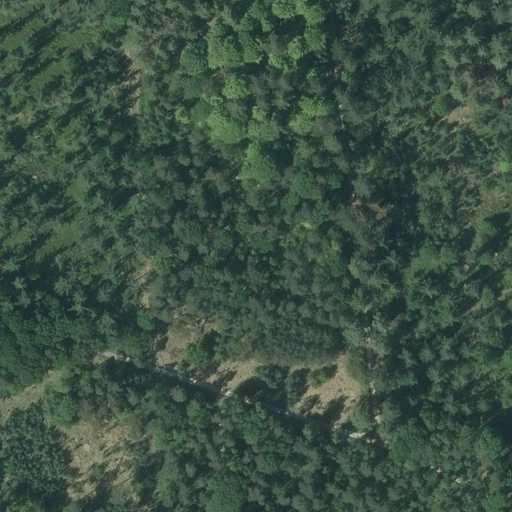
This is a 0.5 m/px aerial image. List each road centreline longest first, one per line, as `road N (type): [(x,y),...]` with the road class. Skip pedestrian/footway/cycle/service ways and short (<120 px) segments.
road 1 (track): [(326,0),(382,446)]
road 2 (track): [(218,391),(0,318)]
road 3 (track): [(147,367),(141,149)]
road 4 (track): [(382,446),(218,391)]
road 5 (track): [(382,446),(511,510)]
road 6 (track): [(218,391),(218,511)]
